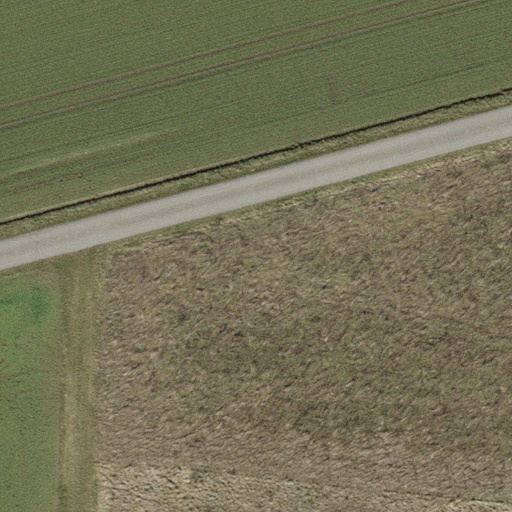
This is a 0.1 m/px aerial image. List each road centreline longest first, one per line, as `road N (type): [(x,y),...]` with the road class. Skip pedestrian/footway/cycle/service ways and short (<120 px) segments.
road 1 (residential): [(0,258),(511,121)]
road 2 (track): [(85,511),(90,235)]
